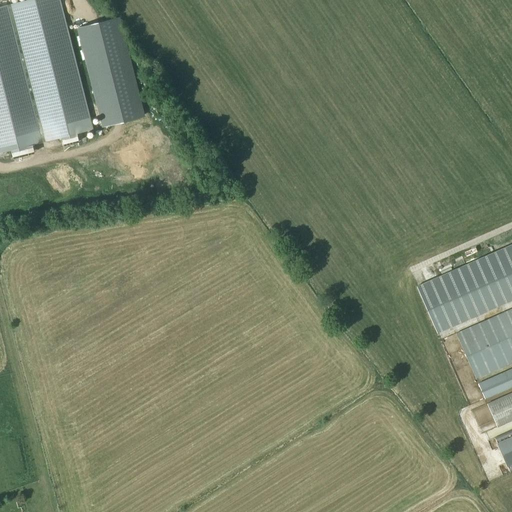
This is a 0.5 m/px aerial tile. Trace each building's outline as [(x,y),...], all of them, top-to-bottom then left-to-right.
[(59,0),(28,0),(0,7),(0,153),(11,151),(11,153),(27,149),(26,147),(61,138),(62,140),(77,136),(77,133),(93,129),(59,0)] [(83,54),(102,128),(158,113),(138,40),(83,54)] [(511,244),(417,287),(437,333),(511,300),(511,244)] [(511,309),(457,334),(476,379),(511,363),(511,369),(478,384),(481,392),(485,400),(502,392),(511,388),(511,393),(488,405),(498,427),(511,421),(511,309)] [(511,437),(497,444),(507,467),(511,464),(511,437)]
